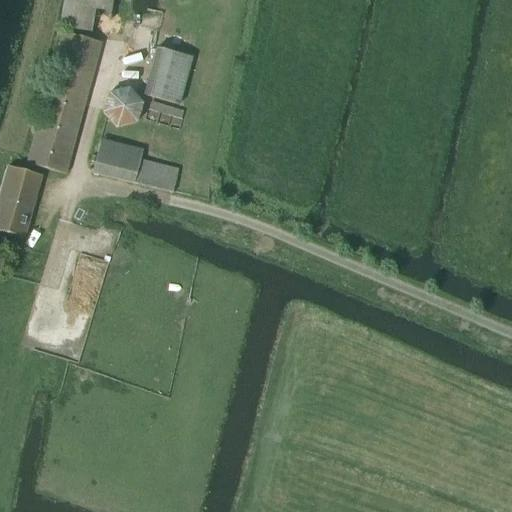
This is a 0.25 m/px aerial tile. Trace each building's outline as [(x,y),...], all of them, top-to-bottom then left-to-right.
[(111,15),(113,0),(64,0),(59,31),(91,36),(95,13),(111,15)] [(66,176),(101,45),(62,35),(27,166),(66,176)] [(179,106),(191,61),(157,52),(145,97),(179,106)] [(116,130),(137,125),(142,106),(129,90),(108,95),(103,115),(116,130)] [(172,196),(179,172),(140,162),(141,157),(100,146),(92,175),(172,196)] [(0,233),(25,240),(42,179),(7,169),(0,195),(0,233)]
